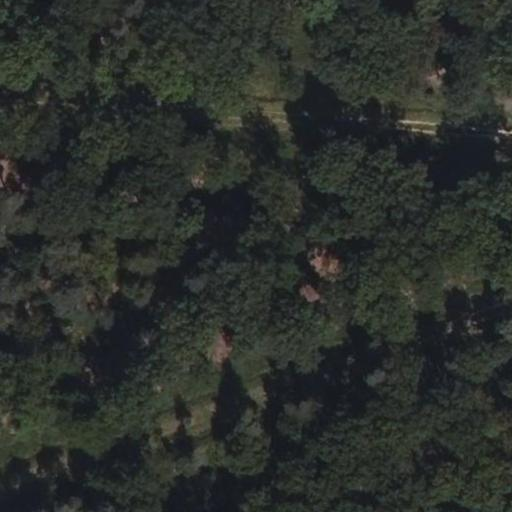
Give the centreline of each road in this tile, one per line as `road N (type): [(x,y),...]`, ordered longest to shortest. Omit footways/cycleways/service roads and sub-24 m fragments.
road 1 (track): [(511,295),(0,482)]
road 2 (track): [(0,94),(511,134)]
